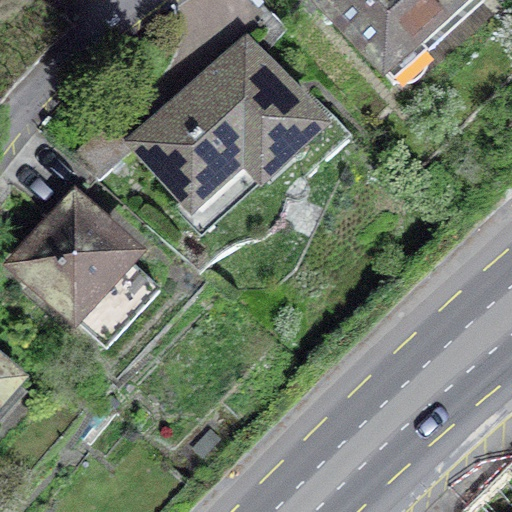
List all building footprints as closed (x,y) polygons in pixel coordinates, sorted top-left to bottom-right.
[(67,25),(35,0),(19,0),(9,15),(49,44),(67,25)] [(324,0),(320,4),(384,75),(466,0),(324,0)] [(10,27),(0,38),(0,69),(14,80),(42,52),(10,27)] [(145,136),(124,113),(71,158),(97,182),(134,147),(190,209),(217,259),(244,244),(264,238),(281,223),(294,189),(351,140),(331,116),(318,127),(245,47),(145,136)] [(58,226),(19,268),(108,347),(162,286),(74,207),(97,182),(71,158),(43,133),(3,177),(58,226)] [(0,404),(17,385),(0,369),(0,404)]
